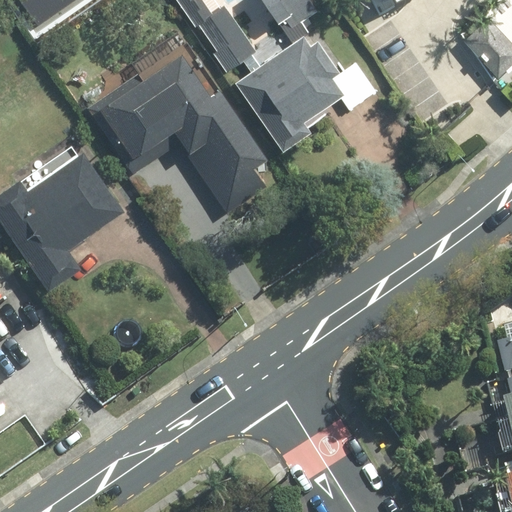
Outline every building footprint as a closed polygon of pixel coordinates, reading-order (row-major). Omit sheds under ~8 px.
[(18,0),(36,25),(73,0),(18,0)] [(245,71),(230,82),(277,151),(305,131),(299,122),(336,96),(345,109),(373,90),(354,62),(335,75),(311,40),(304,45),(299,36),(319,22),(304,0),(257,0),(283,37),(255,56),(220,4),(209,12),(200,0),(173,0),(222,72),(238,61),(245,71)] [(481,23),(462,40),(494,77),(511,61),(511,45),(502,34),(495,40),(481,23)] [(245,168),(259,158),(211,88),(201,96),(169,49),(82,108),(119,162),(165,130),(221,212),(258,187),(245,168)] [(61,249),(116,211),(75,151),(19,190),(11,178),(0,185),(0,231),(41,290),(74,267),(61,249)] [(511,339),(493,344),(499,371),(511,368),(511,339)] [(511,368),(499,371),(507,401),(511,400),(511,368)] [(493,405),(501,441),(511,438),(511,400),(507,401),(493,405)] [(511,438),(501,441),(510,479),(511,478),(511,438)] [(499,482),(506,511),(511,511),(511,478),(510,479),(499,482)]
